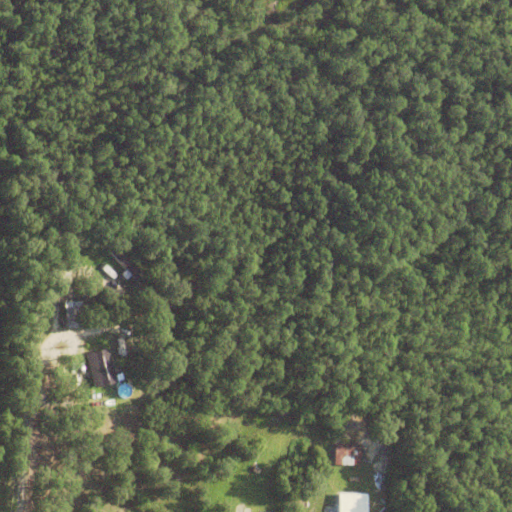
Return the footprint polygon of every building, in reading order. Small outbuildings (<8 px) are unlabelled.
[(108,248),(129,278),(136,273),(116,243),(108,248)] [(170,285),(179,283),(180,289),(171,291),(170,285)] [(62,299),(79,298),(80,323),(63,324),(62,299)] [(83,350),(105,345),(113,379),(92,385),(83,350)] [(78,384),(78,380),(76,381),(75,372),(76,372),(76,368),(81,367),(83,384),(78,384)] [(333,463),(333,442),(358,442),(358,464),(333,463)] [(335,511),(336,491),(364,491),(363,511),(335,511)] [(235,511),(236,503),(250,505),(249,511),(235,511)]
